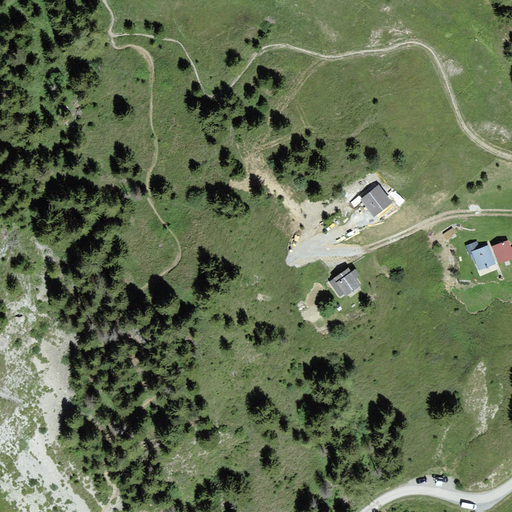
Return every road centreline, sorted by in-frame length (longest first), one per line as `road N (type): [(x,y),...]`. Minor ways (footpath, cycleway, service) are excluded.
road 1 (track): [(511,216),(455,213),(338,263),(328,262),(325,247),(348,225)]
road 2 (unclassified): [(511,483),(482,498),(419,488),(368,511)]
